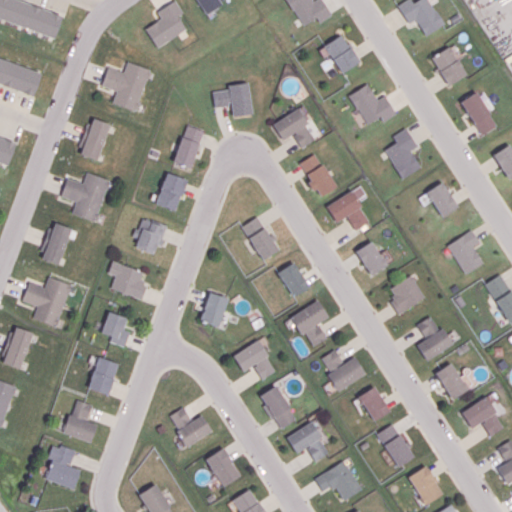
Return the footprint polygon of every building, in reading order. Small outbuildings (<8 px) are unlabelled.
[(0,18),(0,0),(19,0),(61,15),(53,37),(0,18)] [(182,12),(175,0),(156,10),(160,19),(144,27),(155,46),(185,31),(177,15),(182,12)] [(196,0),(204,14),(222,3),(219,0),(196,0)] [(322,0),(311,0),(310,0),(287,0),(300,25),(315,18),(317,22),(330,15),(322,0)] [(443,24),(428,0),(415,0),(412,2),(410,0),(403,0),(396,4),(407,23),(414,18),(424,35),(443,24)] [(324,43),(338,73),(357,63),(343,34),(324,43)] [(465,74),(449,45),(430,56),(446,85),(465,74)] [(0,82),(0,59),(41,75),(33,95),(0,82)] [(101,86),(115,90),(111,103),(136,110),(148,68),(126,62),(123,71),(106,67),(101,86)] [(211,91),(213,107),(230,104),(232,115),(252,113),(247,82),(226,84),(227,89),(211,91)] [(365,124),(379,116),(381,121),(395,113),(384,94),(376,99),(367,83),(348,93),(365,124)] [(481,135),(497,124),(474,91),(459,101),(481,135)] [(301,148),(315,138),(295,108),(271,123),(282,139),(291,133),(301,148)] [(108,123),(89,117),(77,153),(96,159),(108,123)] [(201,129),(183,124),(173,163),(191,168),(201,129)] [(395,142),(383,149),(401,178),(420,167),(409,150),(416,146),(404,127),(391,135),(395,142)] [(0,160),(8,163),(15,143),(0,137),(0,160)] [(491,154),(506,179),(511,175),(511,148),(509,143),(491,154)] [(319,196),(335,186),(314,153),(298,163),(319,196)] [(108,179),(85,172),(82,182),(66,177),(60,196),(75,201),(71,213),(95,221),(108,179)] [(184,178),(163,173),(155,205),(176,210),(184,178)] [(440,216),(456,206),(441,181),(425,191),(440,216)] [(354,229),(369,220),(350,190),(325,205),(335,221),(345,215),(354,229)] [(276,251),(259,215),(242,224),(258,259),(276,251)] [(166,225),(140,217),(133,236),(137,238),(134,246),(153,253),(155,245),(159,246),(166,225)] [(60,263),(69,226),(49,221),(40,258),(60,263)] [(446,245),(464,274),(482,262),(472,246),(478,241),(470,229),(446,245)] [(386,264),(370,240),(354,251),(371,275),(386,264)] [(109,288),(141,299),(147,282),(140,279),(143,271),(111,260),(106,272),(114,275),(109,288)] [(276,271),(291,296),(308,286),(293,261),(276,271)] [(511,319),(511,293),(499,273),(483,283),(508,322),(511,319)] [(389,287),(394,296),(388,299),(397,313),(424,297),(410,274),(389,287)] [(21,300),(36,305),(32,318),(56,325),(70,283),(47,276),(44,286),(27,281),(21,300)] [(227,298),(208,291),(198,320),(217,327),(227,298)] [(289,315),(300,334),(304,332),(312,346),(326,338),(317,322),(327,317),(318,299),(289,315)] [(123,347),(129,331),(123,329),(127,318),(107,311),(99,332),(110,336),(109,341),(123,347)] [(431,314),(415,324),(425,338),(415,344),(426,360),(450,344),(431,314)] [(30,330),(10,326),(2,363),(21,367),(30,330)] [(232,355),(242,371),(252,364),(261,379),(276,369),(261,345),(266,342),(262,336),(232,355)] [(320,356),(327,370),(342,363),(335,349),(320,356)] [(87,388),(107,394),(117,363),(96,356),(87,388)] [(326,374),(337,391),(365,373),(353,356),(326,374)] [(448,398),(465,391),(453,362),(435,369),(448,398)] [(0,425),(14,386),(0,380),(0,425)] [(259,394),(277,429),(294,419),(277,385),(259,394)] [(389,410),(373,385),(357,396),(372,420),(389,410)] [(460,411),(470,427),(480,421),(489,435),(503,426),(484,396),(460,411)] [(91,404),(73,398),(63,433),(90,441),(96,423),(86,420),(91,404)] [(176,428),(190,421),(183,406),(169,413),(176,428)] [(184,446),(211,431),(202,415),(175,429),(184,446)] [(294,452),(306,446),(314,460),(328,452),(312,421),(285,435),(294,452)] [(375,433),(397,466),(413,456),(392,423),(375,433)] [(506,484),(511,479),(511,439),(511,438),(496,447),(505,461),(496,468),(506,484)] [(74,449),(52,443),(47,458),(50,459),(44,479),(73,488),(79,469),(69,465),(74,449)] [(239,475),(223,447),(204,458),(221,486),(239,475)] [(360,489),(343,459),(313,477),(321,491),(334,484),(343,499),(360,489)] [(442,492),(424,465),(406,476),(425,504),(442,492)] [(172,511),(154,483),(137,494),(148,511),(172,511)] [(263,511),(250,488),(231,498),(238,511),(263,511)] [(435,511),(455,511),(450,503),(435,511)]
